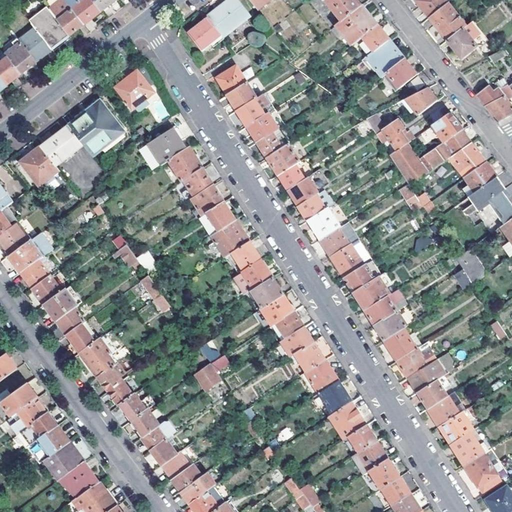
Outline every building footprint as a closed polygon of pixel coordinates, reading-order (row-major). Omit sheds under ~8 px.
[(51,9),(71,36),(85,25),(65,0),(61,0),(50,9),(51,9)] [(65,0),(85,25),(102,11),(93,0),(65,0)] [(116,0),(93,0),(102,11),(116,0)] [(229,0),(207,17),(222,36),(222,37),(239,26),(251,16),(238,0),(229,0)] [(250,0),(258,10),(271,0),(250,0)] [(342,22),(363,5),(358,0),(324,0),(325,0),(342,22)] [(445,0),(416,0),(417,0),(431,18),(449,4),(445,0)] [(449,4),(431,18),(448,41),(464,28),(468,25),(450,3),(449,4)] [(342,22),(336,26),(352,45),(363,37),(378,25),(363,5),(342,22)] [(48,6),(30,21),(33,24),(51,9),(50,9),(48,6)] [(36,28),(53,50),(71,36),(51,9),(33,24),(36,28)] [(207,17),(187,33),(202,51),(222,36),(207,17)] [(389,39),(378,25),(363,37),(374,51),(388,40),(389,39)] [(20,41),(22,43),(37,62),(53,50),(36,28),(20,41)] [(464,28),(448,41),(462,58),(478,46),(464,28)] [(366,57),(382,77),(386,73),(403,60),(388,40),(374,51),(366,57)] [(6,55),(9,58),(22,74),(37,62),(22,43),(6,55)] [(489,56),(496,65),(498,64),(496,62),(508,53),(505,48),(489,56)] [(0,64),(0,75),(8,85),(17,78),(22,74),(9,58),(0,64)] [(403,60),(386,73),(399,88),(404,84),(416,75),(404,59),(403,60)] [(217,78),(228,95),(248,82),(237,65),(217,78)] [(242,71),(246,79),(254,75),(250,67),(242,71)] [(308,77),(300,71),(297,73),(302,81),(308,77)] [(138,72),(116,89),(132,110),(154,93),(138,72)] [(418,77),(407,85),(413,93),(424,85),(418,77)] [(238,110),(258,98),(248,82),(228,95),(238,110)] [(511,97),(511,88),(509,84),(501,89),(509,99),(511,97)] [(499,122),(511,115),(511,106),(499,89),(493,92),(489,85),(477,94),(499,122)] [(437,100),(427,88),(413,95),(406,98),(419,114),(437,100)] [(243,119),(248,126),(270,112),(272,110),(263,95),(258,98),(238,110),(243,119)] [(354,99),(349,103),(353,107),(359,103),(354,99)] [(101,101),(69,125),(85,146),(93,157),(103,150),(100,146),(123,129),(101,101)] [(349,106),(340,112),(342,115),(352,108),(349,106)] [(392,111),(390,106),(376,114),(379,118),(387,113),(392,111)] [(440,111),(445,117),(451,113),(446,107),(440,111)] [(258,142),(273,132),(280,128),(270,112),(248,126),(258,142)] [(445,142),(463,130),(451,112),(451,113),(445,117),(433,125),(445,142)] [(386,128),(379,118),(376,114),(366,119),(376,134),(382,144),(389,138),(397,150),(408,142),(415,138),(409,130),(407,132),(399,119),(386,128)] [(69,125),(41,147),(56,168),(85,146),(69,125)] [(165,133),(148,144),(148,145),(160,165),(161,166),(169,161),(187,150),(182,141),(185,139),(177,127),(166,135),(165,133)] [(424,146),(436,136),(429,127),(417,137),(424,146)] [(463,130),(445,142),(420,159),(408,142),(397,150),(390,155),(396,165),(408,184),(410,186),(454,155),(471,143),(464,132),(463,130)] [(278,140),(273,132),(258,142),(268,157),(289,144),(284,137),(278,140)] [(454,155),(468,175),(486,162),(471,143),(454,155)] [(279,174),(296,164),(301,160),(290,144),(289,144),(268,157),(279,174)] [(148,145),(140,150),(152,170),(160,165),(148,145)] [(41,147),(21,162),(40,186),(59,171),(56,168),(41,147)] [(182,182),(185,181),(204,168),(196,156),(190,148),(187,150),(169,161),(182,182)] [(470,184),(475,192),(493,180),(497,177),(486,162),(468,175),(464,177),(470,184)] [(279,174),(288,189),(305,179),(296,164),(279,174)] [(195,197),(214,185),(204,168),(185,181),(195,197)] [(299,206),(318,194),(320,193),(309,176),(305,179),(288,189),(293,197),(299,206)] [(497,177),(493,180),(501,192),(506,188),(498,176),(497,177)] [(490,203),(505,224),(511,218),(511,207),(503,194),(501,192),(493,180),(475,192),(469,196),(479,211),(490,203)] [(0,211),(0,212),(13,202),(0,182),(0,211)] [(463,189),(469,196),(475,192),(470,184),(463,189)] [(202,216),(203,216),(225,202),(214,185),(195,197),(192,199),(202,216)] [(417,197),(412,189),(403,195),(411,206),(419,200),(417,197)] [(424,192),(417,197),(419,200),(423,205),(423,206),(430,201),(424,192)] [(309,221),(310,220),(327,209),(318,194),(299,206),(309,221)] [(419,200),(411,206),(414,211),(423,205),(419,200)] [(215,234),(237,220),(236,219),(238,217),(233,210),(231,212),(225,202),(203,216),(215,234)] [(467,217),(476,209),(471,204),(462,211),(467,217)] [(99,206),(99,205),(94,209),(99,216),(104,213),(99,206)] [(322,238),(339,228),(341,226),(330,207),(327,209),(310,220),(322,238)] [(0,212),(0,211),(0,236),(12,228),(0,212)] [(501,226),(511,241),(511,218),(505,224),(501,226)] [(212,236),(226,258),(233,253),(251,242),(237,220),(215,234),(212,236)] [(0,236),(0,244),(9,257),(31,241),(18,223),(12,228),(0,236)] [(321,239),(332,257),(350,245),(339,228),(322,238),(321,239)] [(42,233),(31,241),(9,257),(12,261),(21,273),(40,260),(53,250),(42,233)] [(114,241),(120,251),(127,246),(125,242),(121,236),(114,241)] [(350,245),(332,257),(345,277),(372,260),(359,239),(350,245)] [(416,251),(417,253),(433,243),(431,241),(422,239),(418,241),(416,251)] [(244,271),(262,260),(256,250),(251,242),(233,253),(244,271)] [(121,255),(130,268),(133,266),(139,262),(136,258),(127,246),(120,251),(114,255),(116,259),(121,255)] [(471,248),(456,258),(464,269),(473,283),(487,273),(471,248)] [(147,251),(136,258),(139,262),(143,269),(149,276),(159,270),(147,251)] [(454,254),(444,261),(454,276),(464,269),(456,258),(454,254)] [(21,273),(33,290),(51,276),(40,260),(21,273)] [(243,272),(255,290),(273,278),(262,260),(244,271),(243,272)] [(355,292),(381,276),(382,275),(372,260),(345,277),(355,292)] [(137,272),(143,269),(139,262),(133,266),(137,272)] [(45,306),(63,293),(51,276),(33,290),(45,306)] [(142,281),(155,299),(157,298),(162,294),(149,276),(142,281)] [(363,306),(366,310),(392,294),(381,276),(355,292),(363,306)] [(263,308),(284,294),(273,278),(255,290),(252,291),(263,308)] [(67,290),(79,306),(82,304),(70,287),(67,290)] [(45,306),(57,322),(76,308),(79,306),(67,290),(63,293),(45,306)] [(376,325),(398,311),(407,305),(397,291),(392,294),(366,310),(376,325)] [(166,311),(171,307),(164,297),(162,294),(157,298),(166,311)] [(273,325),(277,323),(295,311),(284,294),(263,308),(262,308),(273,325)] [(67,336),(82,325),(86,322),(76,308),(57,322),(62,329),(67,336)] [(287,338),(305,327),(295,311),(277,323),(287,338)] [(376,325),(385,340),(404,327),(408,325),(398,311),(376,325)] [(490,325),(499,340),(506,336),(498,321),(490,325)] [(82,325),(67,336),(80,354),(96,342),(82,325)] [(291,356),(295,353),(314,341),(305,327),(287,338),(282,341),(291,356)] [(404,327),(385,340),(398,360),(418,348),(404,327)] [(96,342),(80,354),(98,378),(112,367),(118,363),(100,339),(96,342)] [(199,348),(209,363),(221,355),(212,340),(199,348)] [(307,371),(326,359),(314,341),(295,353),(307,371)] [(398,360),(409,378),(429,365),(418,348),(398,360)] [(0,358),(0,380),(16,368),(10,360),(6,354),(0,358)] [(306,372),(319,393),(339,380),(328,362),(326,359),(307,371),(306,372)] [(118,363),(112,367),(123,381),(129,377),(118,363)] [(210,364),(203,369),(214,385),(222,380),(211,365),(210,364)] [(419,392),(438,380),(429,365),(409,378),(419,392)] [(108,392),(123,381),(112,367),(98,378),(108,392)] [(214,385),(203,369),(194,375),(206,391),(214,385)] [(445,375),(438,380),(419,392),(423,400),(429,408),(449,395),(441,383),(447,379),(445,375)] [(319,393),(333,415),(353,402),(339,380),(319,393)] [(123,381),(108,392),(119,406),(133,395),(123,381)] [(12,416),(14,415),(37,397),(29,386),(28,384),(1,403),(12,416)] [(133,395),(119,406),(122,410),(131,422),(147,410),(135,394),(133,395)] [(440,426),(460,413),(449,395),(429,408),(440,426)] [(14,415),(24,429),(48,412),(37,397),(14,415)] [(330,417),(344,440),(349,436),(368,425),(360,412),(353,402),(333,415),(330,417)] [(244,412),(251,422),(256,419),(249,408),(244,412)] [(142,438),(160,425),(155,419),(161,415),(157,409),(151,413),(148,409),(147,410),(131,422),(142,438)] [(440,426),(452,444),(472,431),(475,429),(464,411),(460,413),(440,426)] [(28,448),(38,440),(58,425),(51,415),(48,412),(24,429),(17,434),(27,448),(28,448)] [(151,450),(167,439),(176,432),(167,420),(160,425),(142,438),(149,447),(151,450)] [(251,422),(246,425),(254,437),(259,433),(259,432),(251,422)] [(50,457),(70,442),(64,433),(58,425),(38,440),(50,457)] [(360,452),(378,441),(368,425),(349,436),(360,452)] [(287,428),(281,432),(285,439),(292,435),(287,428)] [(465,465),(485,452),(490,449),(485,441),(480,444),(472,431),(452,444),(465,465)] [(167,439),(151,450),(160,462),(163,465),(178,454),(167,439)] [(40,464),(43,462),(50,457),(38,440),(28,448),(40,464)] [(359,453),(370,471),(389,458),(378,441),(360,452),(359,453)] [(57,482),(63,478),(85,462),(75,449),(70,442),(50,457),(43,462),(57,482)] [(268,446),(263,450),(268,459),(274,455),(273,453),(268,446)] [(173,479),(191,466),(181,452),(178,454),(163,465),(170,476),(173,479)] [(485,452),(465,465),(484,494),(504,481),(485,452)] [(370,471),(381,489),(401,476),(389,458),(370,471)] [(63,478),(78,498),(100,482),(94,474),(85,462),(63,478)] [(173,479),(181,491),(202,475),(194,464),(191,466),(173,479)] [(191,503),(215,486),(216,485),(207,472),(202,475),(181,491),(188,500),(191,503)] [(401,476),(381,489),(377,492),(383,503),(389,499),(393,506),(412,494),(401,476)] [(100,482),(78,498),(73,501),(80,510),(84,507),(87,511),(109,511),(117,506),(106,491),(100,482)] [(511,511),(511,491),(508,485),(487,499),(495,511),(511,511)] [(196,511),(212,511),(227,502),(215,486),(191,503),(196,511)] [(310,492),(303,496),(312,507),(317,504),(310,492)] [(393,506),(397,511),(419,511),(423,510),(412,494),(393,506)] [(234,511),(227,502),(212,511),(234,511)]
